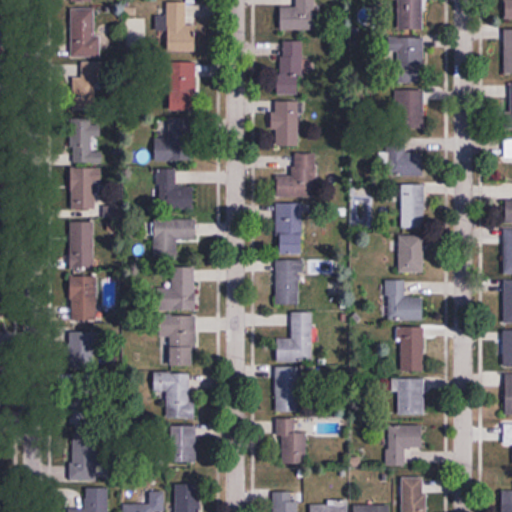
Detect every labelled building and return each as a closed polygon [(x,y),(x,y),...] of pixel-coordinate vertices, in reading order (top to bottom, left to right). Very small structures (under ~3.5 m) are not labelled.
[(395,0),(396,29),(424,29),(423,0),(395,0)] [(187,30),(187,2),(168,2),(168,52),(196,52),(196,30),(187,30)] [(316,3),(281,3),(281,30),(316,30),(316,3)] [(95,36),(95,8),(71,8),(71,58),(100,58),(100,36),(95,36)] [(424,37),(391,37),(391,82),(424,82),(424,37)] [(280,93),(301,94),(303,41),(282,40),(280,93)] [(100,110),(100,62),(81,62),(81,76),(73,76),(73,110),(100,110)] [(171,110),(196,110),(196,63),(171,63),(171,110)] [(424,128),(424,88),(391,89),(391,128),(424,128)] [(299,145),(299,102),(273,102),(273,145),(299,145)] [(71,163),(99,163),(99,118),(71,118),(71,163)] [(158,161),(191,160),(190,118),(157,119),(158,161)] [(388,174),(424,174),(424,153),(406,153),(406,138),(388,139),(388,174)] [(278,196),(316,196),(316,153),(294,153),(294,175),(278,175),(278,196)] [(71,209),(98,209),(98,167),(71,167),(71,209)] [(195,207),(195,186),(177,186),(177,169),(158,169),(159,208),(195,207)] [(402,184),(402,227),(424,227),(424,184),(402,184)] [(278,254),(306,254),(305,202),(277,203),(278,254)] [(178,257),(178,241),(197,241),(197,218),(155,218),(155,257),(178,257)] [(70,221),(69,268),(94,269),(95,221),(70,221)] [(424,271),(424,236),(400,236),(400,271),(424,271)] [(277,259),(277,304),(301,304),(301,259),(277,259)] [(172,267),(172,288),(156,288),(156,309),(196,309),(196,267),(172,267)] [(97,275),(71,275),(71,320),(96,321),(97,275)] [(387,320),(424,320),(424,297),(406,297),(406,280),(387,280),(387,320)] [(511,280),(502,281),(502,323),(511,322),(511,280)] [(313,311),(292,311),(292,338),(278,338),(278,362),(313,362),(313,311)] [(196,366),(196,316),(160,316),(160,337),(171,337),(171,366),(196,366)] [(399,327),(399,372),(425,372),(425,327),(399,327)] [(95,368),(95,331),(70,331),(70,368),(95,368)] [(300,367),(276,367),(276,413),(300,413),(300,367)] [(167,418),(193,419),(193,373),(155,373),(155,391),(167,392),(167,418)] [(398,378),(398,415),(425,415),(425,378),(398,378)] [(307,433),(297,433),(297,419),(279,419),(280,464),(307,464),(307,433)] [(511,423),(503,424),(503,445),(511,445),(511,423)] [(423,426),(387,426),(387,466),(405,466),(405,448),(423,448),(423,426)] [(170,464),(197,464),(197,428),(170,428),(170,464)] [(74,478),(97,480),(99,460),(76,458),(74,478)] [(402,478),(402,511),(426,511),(427,478),(402,478)] [(177,483),(176,511),(200,511),(200,483),(177,483)] [(108,511),(109,489),(86,489),(86,509),(68,508),(68,511),(108,511)] [(511,511),(511,490),(502,491),(501,511),(511,511)] [(123,511),(154,511),(155,511),(166,511),(166,491),(150,491),(150,503),(123,503),(123,511)] [(274,511),(298,511),(298,491),(274,491),(274,511)] [(311,511),(348,511),(348,503),(312,503),(311,511)]
